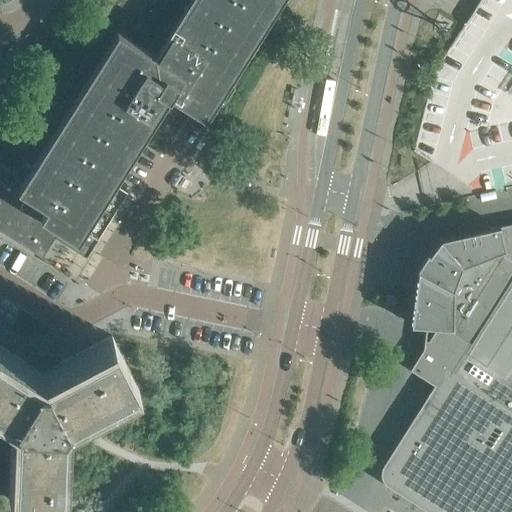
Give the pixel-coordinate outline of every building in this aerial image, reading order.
[(0,163),(0,230),(42,257),(56,236),(52,234),(54,230),(56,227),(90,248),(125,192),(110,183),(159,105),(188,123),(194,113),(206,120),(207,119),(204,117),(278,0),(188,0),(154,54),(117,30),(23,178),(0,163)] [(434,72),(414,150),(431,161),(482,192),(483,193),(495,191),(511,186),(511,0),(479,0),(476,5),(465,24),(434,72)] [(380,470),(380,472),(380,474),(380,475),(381,477),(382,479),(383,480),(384,482),(385,483),(387,484),(430,511),(511,511),(511,222),(439,238),(417,268),(410,323),(425,324),(422,347),(419,352),(413,361),(409,368),(411,370),(421,376),(432,382),(433,383),(407,425),(382,465),(381,466),(380,468),(380,470)] [(386,295),(385,304),(394,305),(395,296),(386,295)] [(23,361),(0,345),(0,439),(10,440),(8,491),(8,498),(64,501),(67,441),(67,421),(84,413),(137,385),(111,335),(60,362),(55,352),(28,352),(23,361)]
